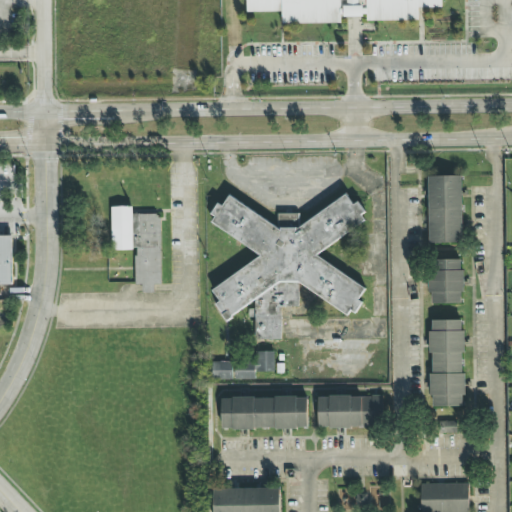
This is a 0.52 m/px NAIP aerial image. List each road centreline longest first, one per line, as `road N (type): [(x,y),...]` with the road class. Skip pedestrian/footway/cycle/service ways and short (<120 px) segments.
road 1 (residential): [(42,0),(41,315),(0,405)]
road 2 (secondary): [(353,108),(0,112)]
road 3 (secondary): [(44,143),(354,141)]
road 4 (secondary): [(511,105),(353,108)]
